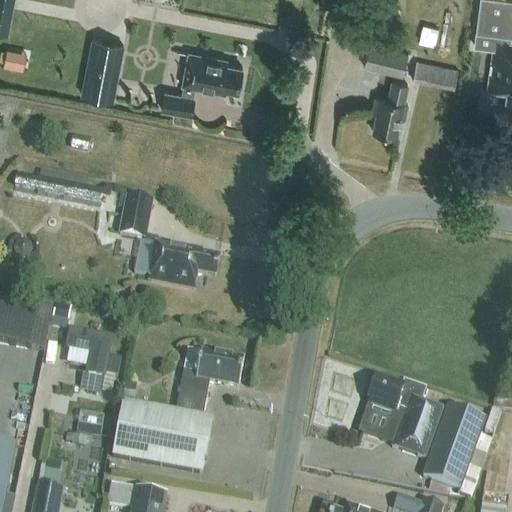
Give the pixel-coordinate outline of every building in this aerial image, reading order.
[(0,0),(0,32),(8,34),(14,0),(0,0)] [(511,1),(500,0),(482,0),(478,33),(511,37),(511,1)] [(396,34),(382,31),(386,14),(378,12),(370,42),(363,66),(403,75),(408,52),(392,48),(396,34)] [(124,45),(92,39),(82,94),(113,100),(124,45)] [(495,40),(488,90),(507,93),(505,112),(511,113),(511,42),(508,42),(495,40)] [(3,66),(24,67),(25,48),(4,47),(3,66)] [(243,67),(226,64),(227,59),(189,52),(182,85),(184,85),(182,95),(165,92),(162,109),(191,115),(194,97),(193,97),(195,87),(225,93),(226,89),(238,91),(243,67)] [(454,88),(457,69),(417,60),(412,79),(454,88)] [(397,136),(401,117),(405,118),(408,104),(404,103),(408,83),(392,80),(388,100),(376,97),(373,111),(377,112),(373,131),(397,136)] [(91,141),(73,137),(70,150),(88,154),(91,141)] [(14,190),(101,207),(104,192),(89,189),(89,190),(17,176),(14,190)] [(152,204),(127,199),(120,236),(145,241),(152,204)] [(202,252),(187,249),(185,249),(184,251),(173,249),(173,247),(171,246),(157,243),(149,282),(194,291),(197,275),(215,278),(219,259),(201,255),(202,252)] [(0,303),(0,344),(31,351),(39,311),(0,303)] [(52,319),(68,323),(71,309),(55,306),(52,319)] [(71,333),(68,349),(92,353),(88,375),(103,378),(104,377),(115,379),(119,361),(107,359),(110,341),(71,333)] [(244,361),(201,353),(197,375),(184,373),(176,413),(134,405),(124,403),(114,459),(201,475),(212,420),(204,418),(210,383),(239,388),(244,361)] [(364,428),(362,435),(393,446),(392,449),(426,461),(443,412),(421,404),(425,391),(404,383),(403,388),(376,379),(368,400),(370,401),(369,405),(371,408),(364,428)] [(124,391),(122,403),(124,403),(134,405),(136,393),(124,391)] [(511,401),(494,399),(492,409),(511,412),(511,401)] [(421,479),(459,492),(486,417),(448,403),(421,479)] [(58,511),(63,489),(57,488),(59,473),(41,470),(38,485),(36,485),(30,511),(58,511)] [(487,483),(504,486),(507,474),(489,471),(487,483)] [(163,511),(167,496),(135,490),(111,485),(107,505),(132,510),(131,511),(163,511)] [(0,511),(12,511),(15,497),(0,494),(0,511)] [(443,511),(444,510),(422,503),(418,511),(443,511)]
